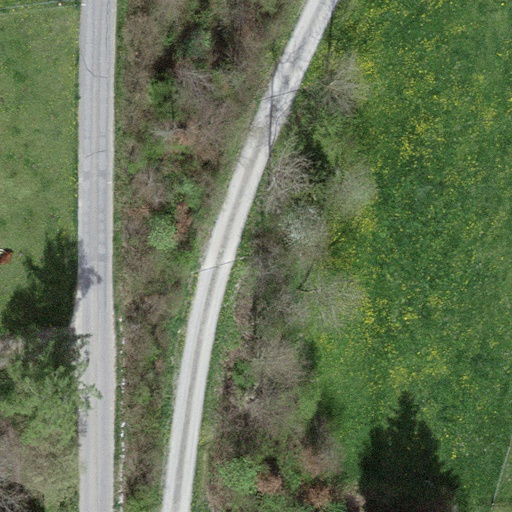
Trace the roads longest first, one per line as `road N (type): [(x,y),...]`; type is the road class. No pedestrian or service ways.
road 1 (unclassified): [(168,511),(201,297),(322,0)]
road 2 (residential): [(93,511),(98,0)]
